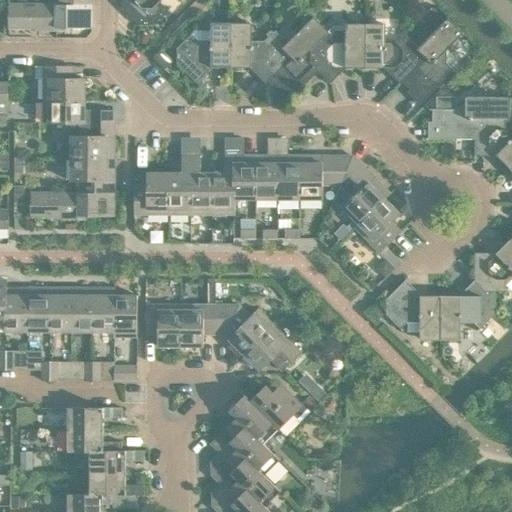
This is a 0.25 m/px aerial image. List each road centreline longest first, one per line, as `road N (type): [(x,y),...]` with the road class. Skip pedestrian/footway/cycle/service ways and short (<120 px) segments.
road 1 (residential): [(433,187),(368,112),(166,117),(105,49)]
road 2 (residential): [(173,435),(154,422),(154,381),(206,376),(214,392)]
road 3 (residential): [(433,187),(463,190),(464,220),(435,226),(423,207),(428,193)]
